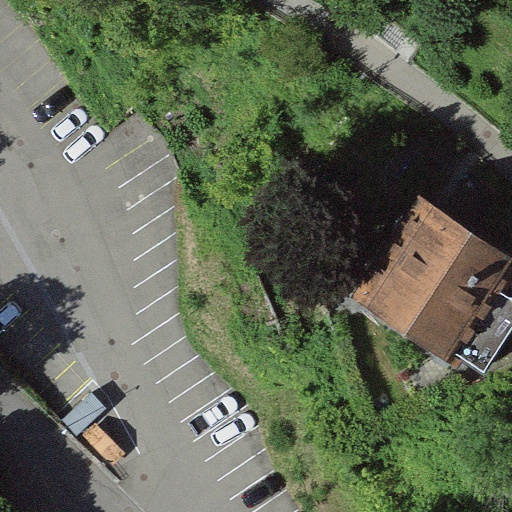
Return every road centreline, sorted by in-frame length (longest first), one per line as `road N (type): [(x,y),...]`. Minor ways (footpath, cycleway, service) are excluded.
road 1 (residential): [(511,173),(386,70),(277,0)]
road 2 (residential): [(112,511),(0,397)]
